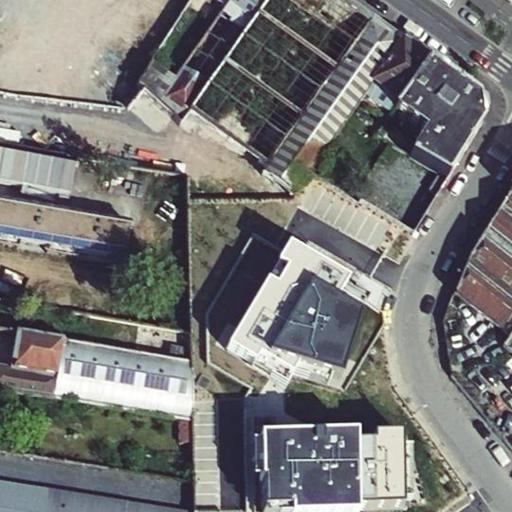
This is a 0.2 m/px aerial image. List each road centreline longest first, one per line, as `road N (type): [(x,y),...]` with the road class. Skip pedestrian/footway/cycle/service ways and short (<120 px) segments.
road 1 (residential): [(511,508),(428,388),(412,321),(425,272),(511,128)]
road 2 (secondary): [(406,0),(511,75)]
